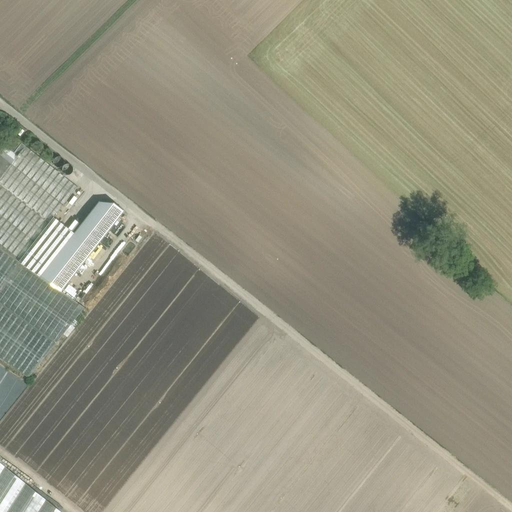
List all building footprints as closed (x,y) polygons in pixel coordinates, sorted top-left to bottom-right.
[(22,144),(11,135),(3,145),(14,154),(22,144)] [(3,145),(0,142),(0,160),(9,167),(25,146),(22,144),(14,154),(3,145)] [(9,167),(0,160),(0,245),(20,261),(54,218),(78,187),(25,146),(9,167)] [(74,234),(55,258),(76,274),(125,212),(114,204),(99,202),(74,234)] [(20,261),(19,262),(62,292),(76,274),(55,258),(74,234),(54,218),(20,261)] [(20,261),(0,245),(0,358),(28,378),(85,308),(62,292),(19,262),(20,261)] [(61,511),(0,462),(0,511),(61,511)]
